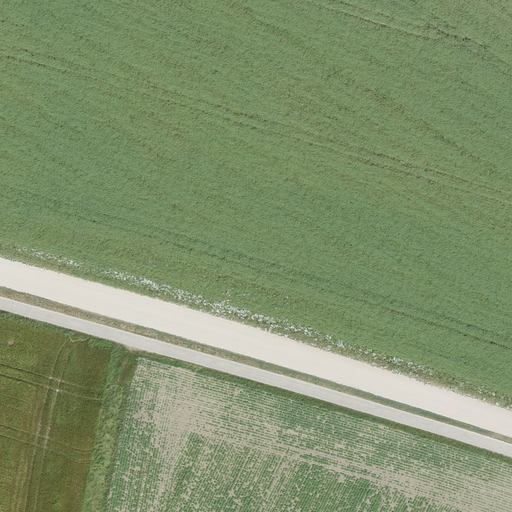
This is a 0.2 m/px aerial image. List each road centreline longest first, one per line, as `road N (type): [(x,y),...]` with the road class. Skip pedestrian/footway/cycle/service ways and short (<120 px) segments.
road 1 (track): [(0,300),(511,453)]
road 2 (unknown): [(0,285),(511,431)]
